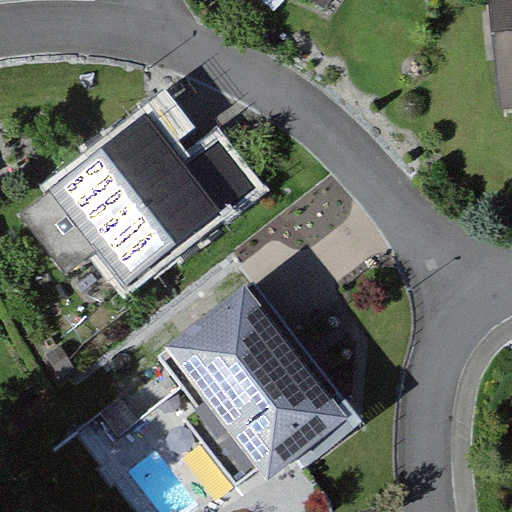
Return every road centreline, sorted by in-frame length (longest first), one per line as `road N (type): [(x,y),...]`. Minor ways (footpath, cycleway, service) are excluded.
road 1 (residential): [(480,299),(394,198),(287,96),(144,30),(0,29)]
road 2 (residential): [(433,511),(425,394),(451,331),(480,299)]
